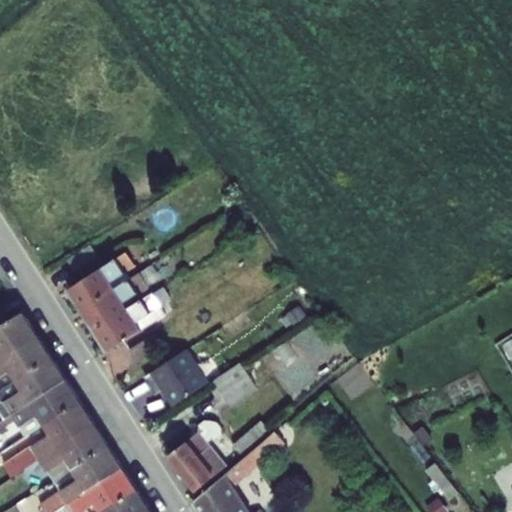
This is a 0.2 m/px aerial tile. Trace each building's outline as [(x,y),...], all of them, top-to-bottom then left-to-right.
[(110,259),(63,289),(106,354),(133,334),(129,322),(143,313),(137,302),(121,311),(116,303),(131,294),(124,281),(106,291),(102,281),(117,272),(110,259)] [(155,511),(13,294),(0,303),(0,360),(1,359),(19,387),(6,397),(17,414),(30,406),(47,435),(35,441),(47,461),(60,453),(75,478),(64,486),(74,504),(88,496),(98,511),(155,511)] [(237,373),(208,390),(225,418),(253,400),(237,373)] [(188,448),(162,465),(189,500),(220,475),(200,452),(206,446),(207,450),(215,444),(216,435),(212,429),(197,432),(189,438),(188,448)] [(253,438),(226,455),(234,466),(260,447),(253,438)] [(268,449),(183,511),(234,511),(224,499),(277,458),(268,449)]
